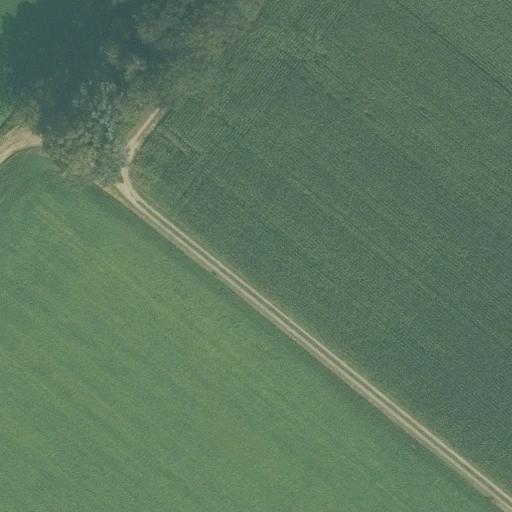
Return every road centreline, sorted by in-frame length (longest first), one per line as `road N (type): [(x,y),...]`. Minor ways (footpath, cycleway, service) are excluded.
road 1 (track): [(0,155),(21,128),(48,127),(511,508)]
road 2 (track): [(251,0),(105,180)]
